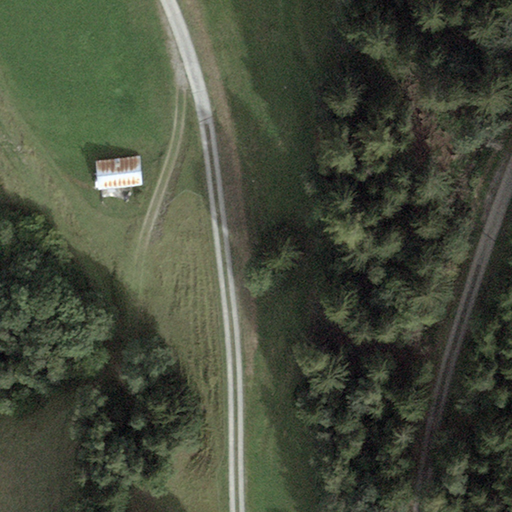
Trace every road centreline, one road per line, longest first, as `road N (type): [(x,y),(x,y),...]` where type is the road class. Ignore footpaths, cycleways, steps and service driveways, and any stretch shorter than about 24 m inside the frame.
road 1 (track): [(0,124),(108,300),(115,358),(132,364),(139,355),(138,261),(190,65)]
road 2 (unclassified): [(166,0),(206,120),(231,302),(238,511)]
